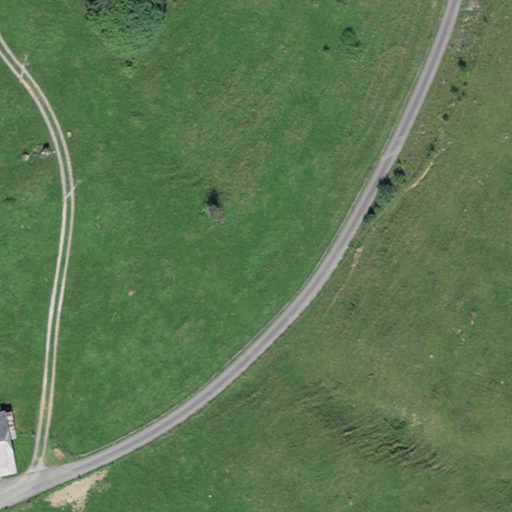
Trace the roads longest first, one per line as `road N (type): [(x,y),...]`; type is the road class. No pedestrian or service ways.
road 1 (track): [(0,503),(155,435),(264,343),(341,241),(454,0)]
road 2 (track): [(0,47),(36,97),(68,169),(71,213),(37,488)]
